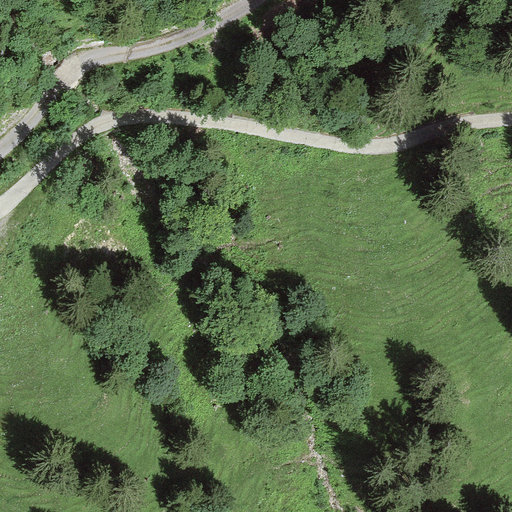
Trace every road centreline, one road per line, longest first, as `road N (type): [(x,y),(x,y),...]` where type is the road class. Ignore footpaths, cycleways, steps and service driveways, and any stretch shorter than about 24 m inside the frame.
road 1 (unclassified): [(511,119),(352,143),(167,114),(115,116),(90,127),(0,206)]
road 2 (track): [(0,147),(77,66),(150,48),(253,0)]
